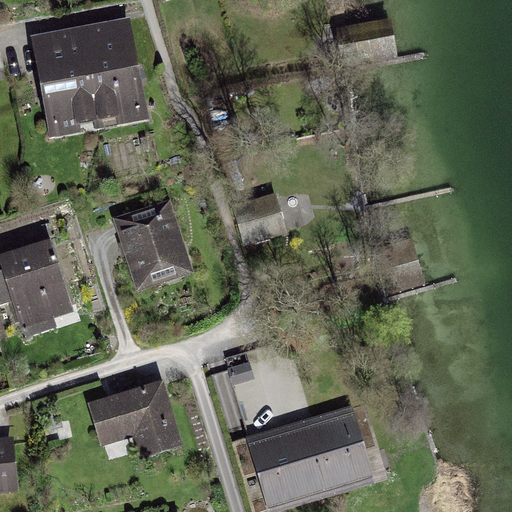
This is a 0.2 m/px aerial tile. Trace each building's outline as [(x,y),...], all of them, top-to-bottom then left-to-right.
[(118,21),(22,41),(42,137),(138,117),(118,21)] [(386,28),(328,36),(333,72),(391,64),(386,28)] [(270,203),(231,212),(239,245),(278,235),(270,203)] [(162,207),(106,226),(128,292),(184,273),(162,207)] [(42,248),(0,261),(0,293),(14,335),(65,318),(42,248)] [(153,390),(77,411),(89,452),(123,442),(128,461),(170,449),(153,390)] [(349,420),(255,449),(274,511),(278,511),(368,485),(349,420)] [(0,495),(19,494),(13,432),(0,433),(0,495)]
